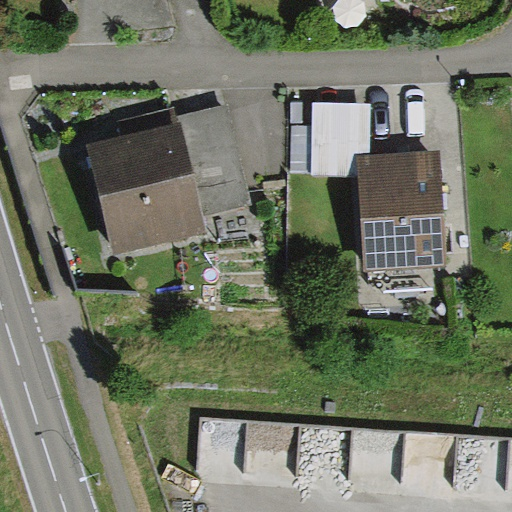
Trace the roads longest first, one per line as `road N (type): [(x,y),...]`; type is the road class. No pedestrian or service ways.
road 1 (residential): [(511,52),(366,72),(4,75)]
road 2 (primary): [(0,301),(68,511)]
